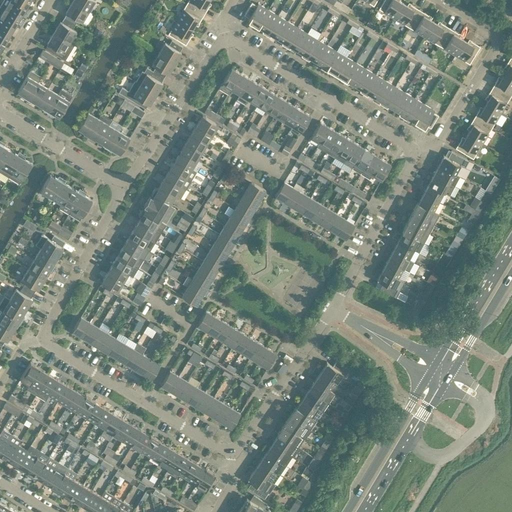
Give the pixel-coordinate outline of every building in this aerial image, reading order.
[(26,7),(15,0),(3,0),(1,4),(21,16),(26,7)] [(78,19),(82,21),(89,10),(72,0),(66,11),(67,12),(65,17),(76,23),(78,19)] [(72,0),(89,10),(94,0),(72,0)] [(209,5),(208,2),(209,0),(188,0),(187,3),(204,14),(209,5)] [(399,0),(398,0),(383,0),(379,8),(394,18),(403,3),(399,0)] [(251,16),(248,20),(258,26),(268,9),(258,3),(257,5),(252,2),(245,13),(251,16)] [(195,23),(199,23),(204,14),(187,3),(177,18),(193,27),(195,23)] [(411,4),(408,5),(403,3),(394,18),(409,27),(420,9),(411,4)] [(21,16),(1,4),(0,5),(0,16),(15,25),(21,16)] [(264,29),(262,32),(267,34),(278,15),(268,9),(258,26),(264,29)] [(429,18),(429,14),(420,9),(409,27),(424,36),(433,21),(429,18)] [(271,37),(272,34),(278,38),(288,21),(278,15),(267,34),(271,37)] [(15,25),(0,16),(0,28),(10,35),(15,25)] [(76,30),(73,28),(76,23),(65,17),(61,21),(60,20),(54,31),(70,41),(76,30)] [(191,35),(190,32),(193,27),(177,18),(168,34),(186,44),(191,35)] [(283,41),(282,43),(286,46),(298,27),(288,21),(278,38),(283,41)] [(441,22),(438,23),(433,21),(424,36),(439,45),(450,27),(441,22)] [(100,36),(103,30),(97,26),(93,32),(100,36)] [(290,48),(292,46),(297,50),(307,33),(298,27),(286,46),(290,48)] [(459,36),(459,33),(450,27),(439,45),(454,54),(463,39),(459,36)] [(0,28),(0,41),(4,44),(10,35),(0,28)] [(47,42),(48,42),(46,47),(65,59),(74,43),(70,41),(54,31),(47,42)] [(303,53),(301,55),(306,58),(317,39),(307,33),(297,50),(303,53)] [(169,44),(165,42),(159,52),(175,62),(181,52),(180,51),(183,46),(172,39),(169,44)] [(310,60),(311,58),(317,61),(327,45),(317,39),(306,58),(310,60)] [(480,46),(471,40),(468,42),(463,39),(454,54),(470,63),(480,46)] [(322,65),(321,67),(325,69),(337,50),(327,45),(317,61),(322,65)] [(50,62),(54,56),(43,49),(39,55),(50,62)] [(329,72),(331,70),(336,73),(346,56),(337,50),(325,69),(329,72)] [(168,72),(168,73),(175,62),(159,52),(152,63),(156,65),(153,70),(164,77),(168,72)] [(427,62),(430,57),(423,53),(420,57),(427,62)] [(64,62),(54,56),(50,62),(60,68),(64,62)] [(342,77),(340,79),(345,81),(356,62),(346,56),(336,73),(342,77)] [(79,67),(85,70),(89,63),(83,60),(79,67)] [(349,84),(350,82),(356,85),(366,68),(356,62),(345,81),(349,84)] [(162,82),(164,77),(153,70),(147,67),(144,71),(142,70),(136,81),(156,93),(163,82),(162,82)] [(228,93),(231,88),(241,73),(231,67),(219,88),(228,93)] [(78,68),(75,73),(81,77),(84,71),(78,68)] [(361,88),(360,91),(364,93),(376,74),(366,68),(356,85),(361,88)] [(31,70),(18,91),(25,95),(23,98),(27,100),(38,81),(41,76),(31,70)] [(240,93),(249,78),(241,73),(231,88),(240,93)] [(501,78),(498,78),(492,87),(510,98),(511,94),(511,78),(504,73),(501,78)] [(368,96),(370,93),(375,97),(385,80),(376,74),(364,93),(368,96)] [(246,104),(249,99),(258,83),(249,78),(240,93),(237,99),(246,104)] [(149,103),(150,104),(156,93),(136,81),(135,80),(128,91),(122,87),(119,92),(146,108),(149,103)] [(381,100),(379,102),(384,105),(395,86),(385,80),(375,97),(381,100)] [(38,81),(27,100),(30,102),(32,100),(39,104),(48,87),(38,81)] [(257,104),(267,88),(258,83),(249,99),(257,104)] [(388,107),(389,105),(395,109),(405,92),(395,86),(384,105),(388,107)] [(59,94),(48,87),(39,104),(45,107),(43,111),(47,112),(49,110),(59,94)] [(487,96),(488,99),(486,103),(501,113),(510,98),(492,87),(487,96)] [(266,109),(276,94),(267,88),(257,104),(266,109)] [(72,95),(62,89),(59,94),(49,110),(47,112),(50,115),(52,112),(60,116),(72,95)] [(400,112),(399,114),(403,117),(415,98),(405,92),(395,109),(400,112)] [(275,115),(284,99),(276,94),(266,109),(275,115)] [(118,95),(115,101),(120,105),(124,99),(118,95)] [(407,119),(409,117),(414,120),(424,104),(415,98),(403,117),(407,119)] [(284,120),(293,104),(284,99),(275,115),(284,120)] [(483,108),(479,108),(474,117),(492,128),(501,113),(486,103),(483,108)] [(292,125),(302,110),(293,104),(284,120),(292,125)] [(432,126),(439,115),(433,112),(434,110),(424,104),(414,120),(424,126),(427,122),(432,126)] [(145,111),(135,105),(131,110),(142,116),(145,111)] [(210,109),(208,114),(214,117),(217,113),(210,109)] [(292,125),(290,129),(299,134),(311,115),(302,110),(292,125)] [(88,111),(78,128),(85,132),(83,135),(87,137),(89,134),(99,118),(88,111)] [(112,119),(102,113),(99,118),(89,134),(87,137),(90,139),(92,136),(99,140),(109,124),(112,119)] [(217,113),(214,117),(222,123),(225,118),(217,113)] [(218,124),(203,114),(197,123),(213,133),(218,124)] [(469,126),(470,129),(468,134),(483,143),(492,128),(474,117),(469,126)] [(320,121),(311,136),(320,142),(329,126),(320,121)] [(236,131),(239,125),(235,122),(231,128),(236,131)] [(213,133),(197,123),(192,132),(208,142),(213,133)] [(117,129),(109,124),(99,140),(106,144),(104,147),(108,149),(109,146),(121,128),(119,127),(117,129)] [(329,126),(320,142),(317,147),(325,152),(338,132),(329,126)] [(122,129),(121,128),(109,146),(108,149),(111,152),(113,149),(120,153),(130,137),(121,131),(122,129)] [(208,142),(192,132),(187,141),(202,150),(208,142)] [(338,132),(325,152),(334,158),(347,137),(338,132)] [(465,138),(461,138),(456,147),(473,158),(483,143),(468,134),(465,138)] [(236,146),(241,137),(237,135),(234,139),(230,137),(227,141),(236,146)] [(290,135),(285,144),(291,148),(291,147),(295,141),(297,138),(290,135)] [(347,137),(334,158),(343,163),(355,142),(347,137)] [(6,143),(2,141),(0,144),(0,165),(1,166),(11,150),(4,146),(6,143)] [(202,150),(187,141),(181,150),(197,159),(202,150)] [(355,142),(343,163),(352,168),(364,147),(355,142)] [(285,144),(281,151),(287,154),(291,148),(285,144)] [(364,147),(352,168),(360,173),(373,153),(364,147)] [(17,154),(11,150),(1,166),(0,167),(0,171),(8,176),(21,156),(23,153),(19,151),(17,154)] [(197,159),(181,150),(176,158),(192,168),(197,159)] [(465,166),(469,160),(451,150),(448,157),(444,154),(439,164),(455,173),(454,173),(456,174),(456,173),(461,164),(465,166)] [(26,155),(23,153),(21,156),(8,176),(19,183),(32,162),(24,158),(26,155)] [(306,156),(307,156),(301,153),(298,157),(307,163),(310,159),(306,156)] [(373,153),(360,173),(369,179),(372,174),(382,158),(373,153)] [(197,171),(192,168),(176,158),(171,167),(192,179),(197,171)] [(381,179),(391,164),(382,158),(372,174),(381,179)] [(434,174),(455,185),(460,176),(456,173),(456,174),(454,173),(455,173),(439,164),(434,174)] [(192,179),(171,167),(166,176),(186,188),(192,179)] [(50,174),(40,190),(49,195),(48,197),(50,199),(61,180),(63,178),(59,175),(57,178),(50,174)] [(429,183),(444,192),(450,195),(455,185),(434,174),(429,183)] [(186,188),(166,176),(160,185),(176,194),(181,197),(186,188)] [(52,200),(53,198),(61,203),(71,186),(64,182),(66,179),(63,178),(61,180),(50,199),(52,200)] [(210,179),(205,187),(209,190),(215,182),(210,179)] [(345,179),(342,184),(351,189),(354,185),(345,179)] [(266,190),(251,181),(246,190),(260,199),(266,190)] [(284,181),(275,195),(284,201),(293,186),(284,181)] [(423,193),(439,201),(444,192),(429,183),(423,193)] [(158,188),(155,187),(152,192),(170,203),(176,194),(160,185),(158,188)] [(78,190),(71,186),(61,203),(59,207),(69,213),(81,193),(83,190),(80,187),(78,190)] [(293,206),(302,192),(293,186),(284,201),(293,206)] [(80,220),(92,199),(85,195),(87,192),(83,190),(81,193),(69,213),(80,220)] [(240,199),(255,208),(260,199),(246,190),(240,199)] [(486,190),(480,199),(485,202),(491,193),(486,190)] [(170,203),(152,192),(147,201),(165,212),(170,203)] [(302,192),(293,206),(302,211),(311,197),(302,192)] [(423,193),(419,202),(418,202),(434,211),(439,201),(423,193)] [(311,217),(319,202),(311,197),(302,211),(311,217)] [(476,197),(472,205),(480,210),(485,202),(476,197)] [(255,208),(240,199),(235,208),(250,216),(255,208)] [(165,212),(147,201),(142,209),(160,220),(165,212)] [(419,202),(417,201),(412,211),(435,223),(440,213),(434,211),(418,202),(419,202)] [(319,202),(311,217),(319,222),(328,207),(319,202)] [(328,227),(337,213),(328,207),(319,222),(328,227)] [(230,216),(244,225),(250,216),(235,208),(230,216)] [(475,208),(469,217),(474,220),(480,211),(475,208)] [(139,215),(141,216),(139,220),(155,229),(160,220),(142,209),(139,215)] [(205,213),(201,211),(195,219),(200,222),(205,213)] [(407,221),(429,233),(435,223),(412,211),(407,221)] [(337,213),(328,227),(337,232),(346,218),(337,213)] [(191,221),(183,216),(180,221),(188,226),(191,221)] [(244,225),(230,216),(224,225),(239,234),(244,225)] [(346,238),(355,223),(346,218),(337,232),(346,238)] [(160,232),(155,229),(139,220),(134,229),(154,241),(160,232)] [(177,225),(185,230),(188,226),(180,221),(177,225)] [(402,231),(403,231),(424,242),(429,233),(407,221),(402,231)] [(56,222),(52,229),(57,232),(61,225),(56,222)] [(62,225),(60,228),(61,228),(71,234),(72,231),(62,225)] [(219,234),(234,243),(239,234),(224,225),(219,234)] [(463,227),(458,235),(463,238),(468,230),(463,227)] [(61,228),(58,233),(68,239),(71,234),(61,228)] [(154,241),(134,229),(128,237),(144,247),(149,250),(154,241)] [(177,231),(171,239),(173,240),(177,243),(183,234),(178,232),(177,231)] [(398,240),(414,249),(419,252),(424,242),(403,231),(398,240)] [(42,234),(36,244),(41,247),(57,257),(63,246),(65,241),(54,234),(51,239),(47,237),(42,234)] [(234,243),(219,234),(214,242),(228,251),(234,243)] [(462,239),(458,236),(453,244),(457,247),(462,239)] [(144,247),(128,237),(123,246),(139,255),(144,247)] [(170,239),(165,247),(172,252),(175,248),(177,243),(173,240),(171,239),(170,239)] [(393,250),(409,258),(414,249),(398,240),(393,250)] [(209,251),(223,260),(228,251),(214,242),(209,251)] [(144,259),(139,255),(123,246),(118,255),(138,267),(144,259)] [(452,246),(447,254),(452,257),(457,248),(452,246)] [(34,254),(32,256),(51,267),(53,269),(56,266),(53,264),(57,257),(41,247),(36,256),(34,254)] [(388,259),(404,268),(409,258),(393,250),(388,259)] [(223,260),(209,251),(203,260),(218,269),(223,260)] [(446,266),(451,257),(445,254),(440,262),(446,266)] [(138,267),(118,255),(112,264),(128,273),(133,276),(138,267)] [(33,260),(28,268),(45,278),(49,271),(52,273),(53,269),(51,267),(32,256),(31,258),(33,260)] [(162,258),(157,267),(161,269),(167,261),(162,258)] [(382,269),(399,278),(404,268),(388,259),(382,269)] [(198,269),(213,277),(218,269),(203,260),(198,269)] [(439,263),(434,271),(440,275),(445,266),(439,263)] [(128,273),(112,264),(107,272),(123,282),(128,273)] [(152,275),(156,278),(161,269),(157,267),(152,275)] [(22,279),(19,283),(23,286),(34,292),(37,288),(38,288),(45,278),(28,268),(22,279)] [(213,277),(198,269),(193,277),(207,286),(213,277)] [(380,288),(395,296),(404,281),(399,278),(382,269),(377,278),(377,279),(383,282),(380,288)] [(102,281),(117,291),(123,282),(107,272),(102,281)] [(434,284),(440,276),(433,272),(428,281),(434,284)] [(156,278),(152,275),(147,284),(151,287),(156,278)] [(187,286),(202,295),(207,286),(193,277),(187,286)] [(137,290),(139,291),(146,296),(151,287),(147,284),(142,281),(137,290)] [(429,294),(435,285),(430,282),(424,291),(429,294)] [(20,290),(16,288),(10,299),(26,308),(32,298),(32,297),(34,292),(23,286),(20,290)] [(182,295),(196,304),(202,295),(187,286),(182,295)] [(421,290),(417,298),(424,302),(428,294),(421,290)] [(139,291),(133,301),(140,305),(146,296),(139,291)] [(4,295),(0,302),(0,306),(1,308),(20,319),(22,320),(25,317),(22,315),(26,308),(10,299),(4,295)] [(420,309),(424,302),(418,299),(414,306),(420,309)] [(0,306),(0,320),(14,329),(17,323),(21,324),(22,320),(20,319),(1,308),(0,306)] [(206,310),(197,324),(206,330),(215,315),(206,310)] [(215,335),(224,321),(215,315),(206,330),(215,335)] [(81,316),(72,330),(81,336),(90,321),(81,316)] [(6,339),(7,340),(14,329),(0,320),(0,341),(2,343),(6,339)] [(139,320),(134,328),(139,331),(144,323),(139,320)] [(90,341),(99,327),(90,321),(81,336),(90,341)] [(150,321),(148,325),(156,330),(159,326),(150,321)] [(224,341),(232,326),(224,321),(215,335),(224,341)] [(232,346),(241,331),(232,326),(224,341),(232,346)] [(99,346),(107,332),(99,327),(90,341),(99,346)] [(156,331),(151,340),(158,343),(163,335),(156,331)] [(241,331),(232,346),(241,351),(250,336),(241,331)] [(107,352),(116,337),(107,332),(99,346),(107,352)] [(250,336),(241,351),(250,356),(259,342),(250,336)] [(116,337),(107,352),(116,357),(125,342),(116,337)] [(125,342),(116,357),(125,362),(134,348),(125,342)] [(146,347),(138,342),(134,348),(125,362),(134,368),(142,353),(146,347)] [(259,342),(250,356),(259,362),(267,347),(259,342)] [(268,367),(277,353),(267,347),(259,362),(268,367)] [(142,353),(134,368),(142,373),(151,358),(142,353)] [(151,378),(160,364),(151,358),(142,373),(151,378)] [(345,375),(350,368),(337,359),(333,365),(327,361),(326,361),(327,362),(321,371),(336,381),(337,382),(343,373),(345,375)] [(31,361),(24,372),(20,378),(30,384),(30,383),(39,368),(40,368),(40,367),(31,361)] [(37,393),(49,374),(40,368),(39,368),(30,383),(30,384),(27,388),(37,393)] [(170,370),(161,384),(170,390),(179,375),(170,370)] [(330,390),(336,381),(321,371),(315,380),(330,390)] [(46,399),(49,395),(58,379),(49,374),(37,393),(46,399)] [(179,395),(188,380),(179,375),(170,390),(179,395)] [(58,400),(67,385),(58,379),(49,395),(58,400)] [(188,400),(196,386),(188,380),(179,395),(188,400)] [(335,393),(330,390),(315,380),(309,389),(329,402),(335,393)] [(67,406),(77,390),(67,385),(58,400),(67,406)] [(196,405),(205,391),(196,386),(188,400),(196,405)] [(303,397),(323,411),(329,402),(309,389),(303,397)] [(86,396),(85,396),(77,390),(67,406),(76,412),(86,396)] [(205,391),(196,405),(205,411),(214,396),(205,391)] [(11,393),(8,399),(19,406),(22,400),(11,393)] [(86,395),(85,396),(86,396),(76,412),(85,417),(95,401),(95,402),(96,401),(86,395)] [(214,396),(205,411),(214,416),(223,402),(214,396)] [(303,397),(297,406),(297,407),(317,420),(323,411),(303,397)] [(6,401),(3,407),(14,414),(18,408),(6,401)] [(95,423),(104,407),(95,402),(95,401),(85,417),(95,423)] [(223,402),(214,416),(222,421),(231,407),(223,402)] [(297,406),(296,406),(290,415),(306,426),(311,429),(317,420),(297,407),(297,406)] [(104,428),(113,413),(104,407),(95,423),(104,428)] [(232,427),(240,412),(231,407),(222,421),(232,427)] [(113,434),(123,418),(113,413),(104,428),(113,434)] [(300,435),(304,438),(311,429),(306,426),(290,415),(284,424),(300,435)] [(122,439),(132,424),(123,418),(113,434),(122,439)] [(132,445),(141,429),(132,424),(122,439),(132,445)] [(277,433),(278,434),(279,433),(298,447),(304,438),(300,435),(284,424),(277,433)] [(3,428),(0,433),(0,453),(12,433),(3,428)] [(61,435),(53,429),(50,433),(50,434),(59,439),(61,435)] [(150,435),(141,429),(132,445),(141,451),(150,435)] [(18,444),(22,439),(12,433),(0,453),(0,454),(9,460),(18,444)] [(273,442),(292,456),(298,447),(279,433),(278,434),(273,442)] [(160,441),(160,440),(151,434),(150,435),(141,451),(150,456),(160,441)] [(90,439),(86,446),(91,449),(93,446),(95,442),(90,439)] [(159,462),(169,446),(160,441),(150,456),(159,462)] [(266,451),(286,465),(292,456),(273,442),(266,451)] [(18,444),(9,460),(18,466),(28,450),(18,444)] [(31,444),(28,450),(18,466),(27,471),(28,471),(37,456),(40,450),(31,444)] [(169,467),(178,452),(169,446),(159,462),(169,467)] [(325,451),(319,448),(314,457),(319,460),(325,451)] [(260,460),(280,474),(286,465),(266,451),(260,460)] [(91,461),(95,455),(90,452),(87,455),(86,457),(91,461)] [(187,457),(178,452),(169,467),(167,470),(176,476),(178,473),(187,457)] [(27,471),(27,472),(36,478),(37,477),(46,461),(37,456),(28,471),(27,471)] [(37,477),(46,482),(59,461),(50,456),(46,461),(37,477)] [(187,479),(197,463),(187,457),(178,473),(187,479)] [(313,457),(307,466),(309,467),(313,469),(319,460),(314,457),(313,457)] [(254,469),(274,482),(280,474),(260,460),(254,469)] [(59,461),(46,482),(55,488),(68,467),(59,461)] [(187,479),(196,484),(206,469),(206,468),(197,463),(187,479)] [(306,465),(303,472),(309,476),(313,470),(308,466),(306,465)] [(68,467),(55,488),(64,493),(64,494),(74,478),(77,472),(68,467)] [(216,473),(206,467),(206,468),(206,469),(196,484),(196,485),(205,490),(216,473)] [(118,477),(119,475),(124,478),(127,474),(117,469),(114,474),(118,477)] [(275,483),(274,482),(254,469),(248,478),(252,481),(248,487),(264,498),(268,491),(269,492),(275,483)] [(64,493),(63,494),(73,500),(74,499),(73,499),(83,484),(74,478),(64,494),(64,493)] [(311,481),(308,479),(302,489),(308,492),(310,489),(311,481)] [(132,487),(140,492),(144,485),(136,480),(132,487)] [(73,499),(74,499),(83,505),(92,489),(83,484),(73,499)] [(92,489),(83,505),(92,510),(102,495),(92,489)] [(105,489),(102,495),(92,510),(94,511),(103,511),(114,495),(105,489)] [(250,500),(247,497),(241,507),(249,511),(269,511),(270,511),(265,508),(268,503),(254,494),(250,500)] [(114,495),(103,511),(116,511),(120,506),(120,505),(120,506),(124,500),(114,495)] [(194,509),(197,504),(186,497),(183,502),(194,509)] [(0,511),(5,511),(9,506),(0,500),(0,511)] [(129,511),(133,506),(124,500),(120,506),(120,505),(120,506),(116,511),(129,511)]
